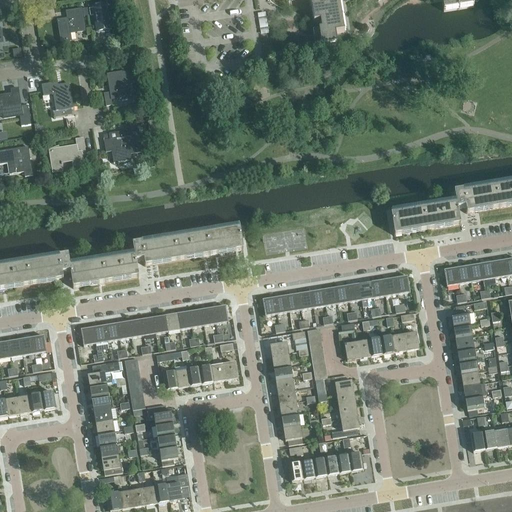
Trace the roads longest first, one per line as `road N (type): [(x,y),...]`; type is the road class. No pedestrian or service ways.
road 1 (residential): [(391,495),(371,382),(439,370)]
road 2 (residential): [(241,286),(421,255)]
road 3 (residential): [(61,316),(241,286)]
road 4 (residential): [(205,511),(187,408),(258,397)]
road 5 (residential): [(20,511),(6,439),(78,427)]
